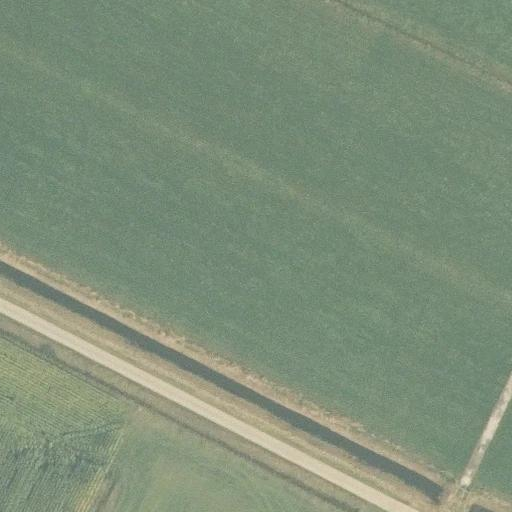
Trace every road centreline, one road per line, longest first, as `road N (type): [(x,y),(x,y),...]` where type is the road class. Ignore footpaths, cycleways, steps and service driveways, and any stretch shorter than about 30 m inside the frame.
road 1 (unclassified): [(402,511),(0,305)]
road 2 (unclassified): [(450,511),(511,383)]
